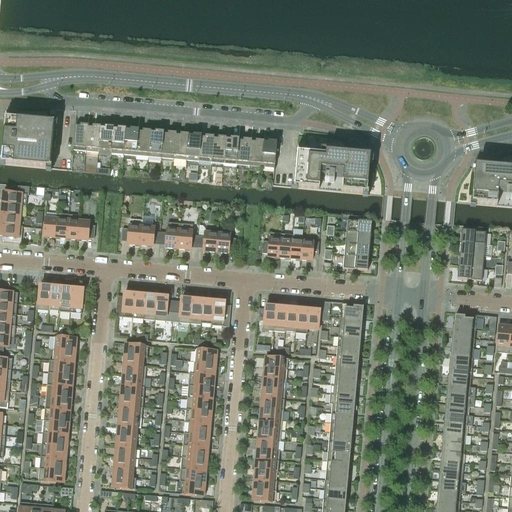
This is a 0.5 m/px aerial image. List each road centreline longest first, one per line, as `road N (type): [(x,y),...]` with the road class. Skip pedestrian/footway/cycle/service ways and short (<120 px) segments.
road 1 (residential): [(47,85),(66,100),(287,120),(316,101)]
road 2 (tertiary): [(316,101),(64,77)]
road 3 (residential): [(105,267),(83,511)]
road 4 (residential): [(245,280),(224,511)]
road 5 (tertiary): [(397,294),(376,511)]
road 6 (tertiary): [(404,511),(422,296)]
road 7 (residential): [(245,280),(397,294)]
road 8 (residential): [(105,267),(245,280)]
road 9 (tertiary): [(408,172),(397,294)]
road 10 (tertiary): [(422,296),(433,174)]
